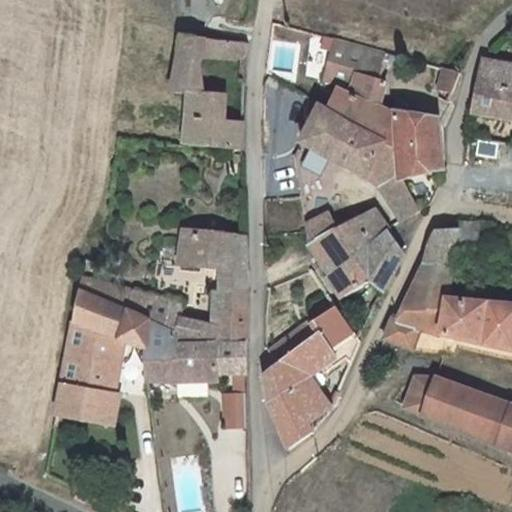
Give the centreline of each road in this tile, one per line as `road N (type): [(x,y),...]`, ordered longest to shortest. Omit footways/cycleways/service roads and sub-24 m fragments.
road 1 (unclassified): [(258,484),(320,439),(340,412),(452,168),(466,79),(484,43),(511,15)]
road 2 (unclassified): [(269,0),(257,89),(258,484)]
